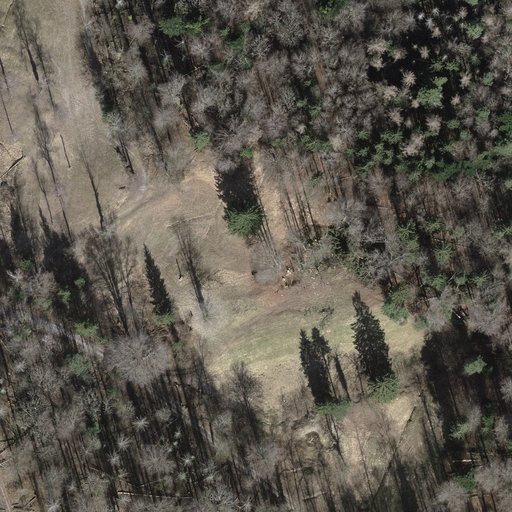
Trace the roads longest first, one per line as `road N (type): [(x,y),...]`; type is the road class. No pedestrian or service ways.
road 1 (track): [(22,304),(49,257),(126,209),(146,174),(104,125),(80,0)]
road 2 (track): [(22,304),(173,406),(296,511)]
